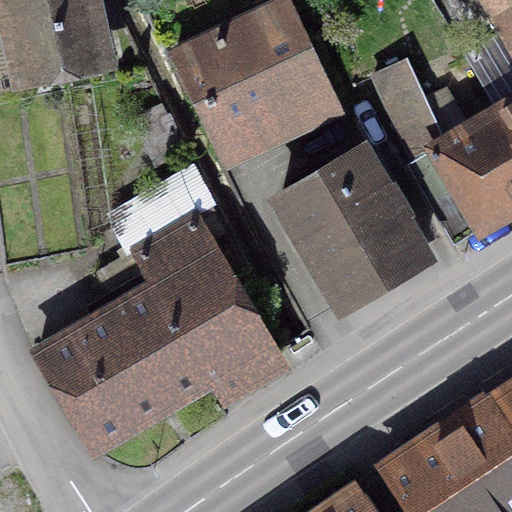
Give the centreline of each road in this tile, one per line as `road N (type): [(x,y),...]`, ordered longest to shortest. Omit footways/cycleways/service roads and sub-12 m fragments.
road 1 (primary): [(166,511),(511,291)]
road 2 (residential): [(85,511),(25,420),(0,361)]
